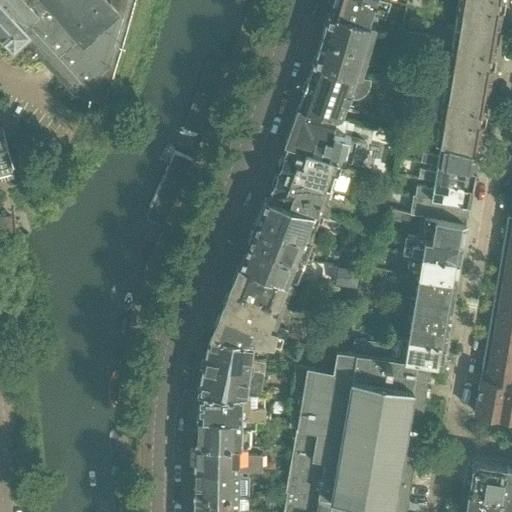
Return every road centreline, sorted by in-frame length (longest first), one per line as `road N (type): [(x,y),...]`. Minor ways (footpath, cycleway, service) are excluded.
road 1 (tertiary): [(157,511),(162,398),(175,337),(296,0)]
road 2 (residential): [(447,442),(511,71)]
